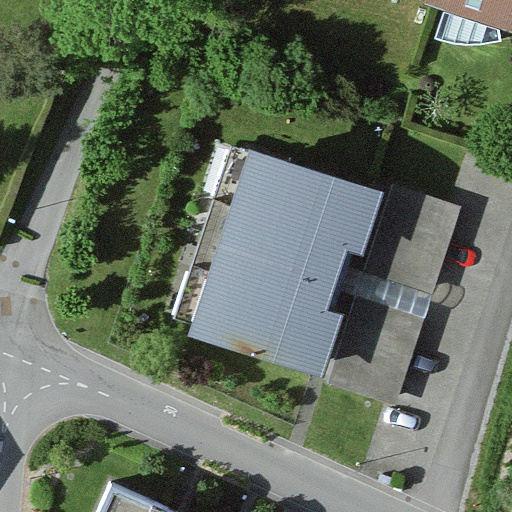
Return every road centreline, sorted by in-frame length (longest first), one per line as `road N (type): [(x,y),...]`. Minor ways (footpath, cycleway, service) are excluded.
road 1 (residential): [(16,357),(370,511)]
road 2 (residential): [(16,357),(28,253),(136,0)]
road 3 (residential): [(511,288),(444,511)]
road 4 (residential): [(1,511),(16,357)]
